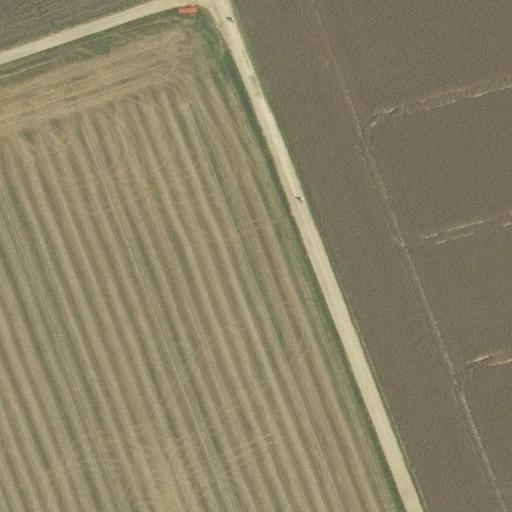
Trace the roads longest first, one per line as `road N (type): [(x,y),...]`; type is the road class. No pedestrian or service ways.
road 1 (track): [(218,0),(412,511)]
road 2 (track): [(0,59),(179,0)]
